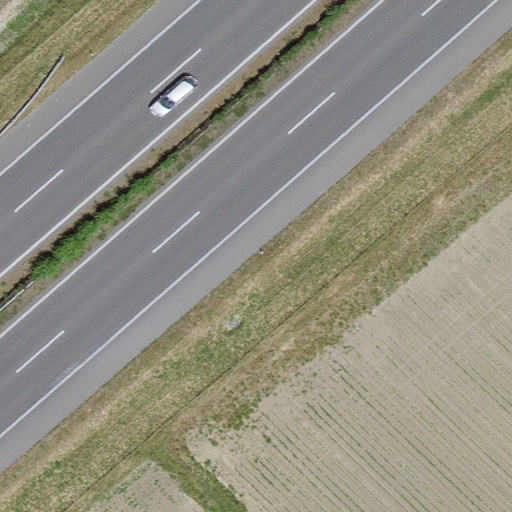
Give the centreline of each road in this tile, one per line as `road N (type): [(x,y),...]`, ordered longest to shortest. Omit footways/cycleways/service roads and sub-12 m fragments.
road 1 (motorway): [(0,387),(440,0)]
road 2 (motorway): [(257,0),(0,225)]
